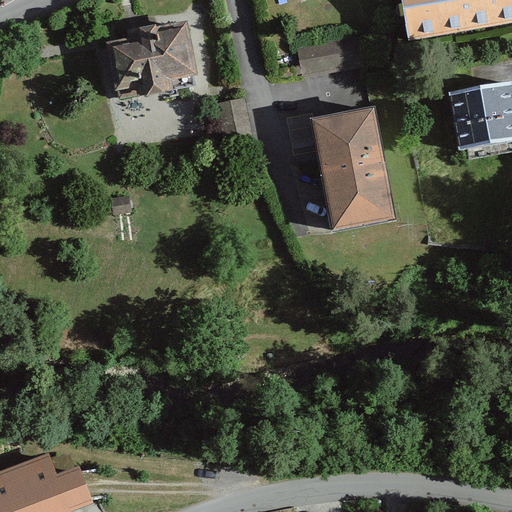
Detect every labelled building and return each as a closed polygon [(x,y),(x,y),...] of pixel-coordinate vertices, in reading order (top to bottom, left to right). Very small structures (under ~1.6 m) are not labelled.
[(511,0),(402,0),(410,43),(511,24),(511,0)] [(189,18),(105,37),(120,103),(204,85),(189,18)] [(355,23),(293,34),(299,64),(361,53),(355,23)] [(511,81),(451,92),(461,150),(511,140),(511,81)] [(249,98),(219,100),(221,137),(251,135),(249,98)] [(374,108),(313,118),(332,227),(393,216),(374,108)] [(79,511),(57,448),(0,467),(0,511),(79,511)]
